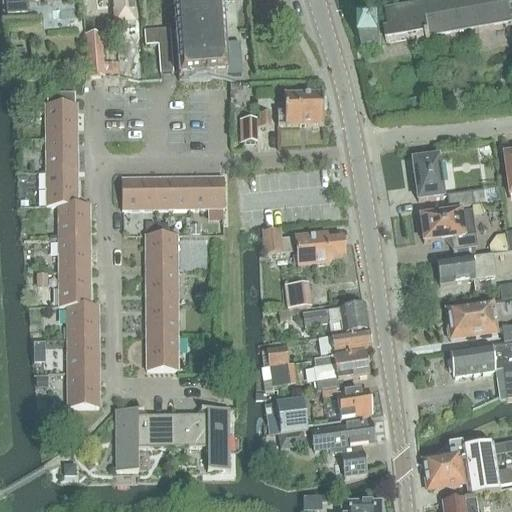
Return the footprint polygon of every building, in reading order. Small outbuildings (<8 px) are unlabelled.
[(5,0),(7,16),(27,15),(25,0),(5,0)] [(111,0),(113,11),(114,26),(135,25),(132,0),(111,0)] [(172,0),(178,82),(242,78),(239,45),(224,46),(220,0),(221,0),(172,0)] [(384,32),(387,45),(426,38),(427,43),(430,42),(429,37),(511,22),(507,0),(454,0),(385,12),(389,31),(384,32)] [(145,48),(157,47),(160,76),(173,75),(170,31),(144,33),(145,48)] [(380,33),(362,34),(363,52),(381,51),(380,33)] [(101,34),(85,35),(88,80),(104,79),(101,34)] [(228,87),(230,106),(247,104),(244,85),(228,87)] [(277,115),(277,129),(323,127),(323,114),(326,113),(326,100),(322,100),(322,96),(284,97),(284,115),(277,115)] [(76,107),(45,107),(45,141),(76,141),(76,107)] [(259,115),(259,122),(256,122),(256,130),(271,129),(271,115),(259,115)] [(256,122),(243,122),(244,145),(256,144),(256,130),(256,122)] [(45,141),(46,174),(77,174),(76,141),(45,141)] [(511,156),(503,158),(509,198),(511,197),(511,156)] [(412,163),(417,204),(442,200),(437,160),(412,163)] [(46,209),(58,209),(58,208),(77,208),(77,174),(46,174),(46,209)] [(189,181),(155,182),(156,213),(190,212),(189,181)] [(223,181),(189,181),(190,212),(224,212),(223,181)] [(156,213),(155,182),(121,182),(122,214),(156,213)] [(485,192),(446,198),(448,212),(487,206),(485,192)] [(58,208),(58,209),(58,242),(89,241),(89,208),(77,208),(58,208)] [(420,220),(423,245),(450,241),(452,253),(477,249),(471,212),(420,220)] [(296,253),(297,270),(329,267),(329,261),(344,259),(342,241),(327,243),(326,237),(294,240),(294,241),(280,242),(279,232),(262,234),(264,258),(282,256),(282,254),(296,253)] [(143,238),(144,272),(175,272),(174,238),(143,238)] [(58,242),(58,275),(90,275),(89,241),(58,242)] [(491,258),(436,265),(440,288),(493,280),(494,278),(491,258)] [(144,272),(145,306),(176,305),(175,272),(144,272)] [(59,310),(67,310),(67,309),(90,309),(90,275),(58,275),(59,310)] [(308,288),(283,291),(287,313),(311,309),(308,288)] [(145,306),(146,340),(177,339),(176,305),(145,306)] [(448,331),(446,333),(447,338),(449,340),(450,343),(497,336),(492,305),(445,312),(448,331)] [(305,330),(327,327),(326,322),(328,322),(329,325),(341,323),(343,337),(368,333),(365,308),(303,317),(305,330)] [(67,310),(67,343),(98,343),(98,309),(90,309),(67,309),(67,310)] [(511,330),(502,332),(504,346),(511,344),(511,330)] [(317,342),(320,359),(371,351),(369,334),(317,342)] [(177,339),(146,340),(146,374),(177,373),(177,339)] [(67,343),(67,377),(98,377),(98,343),(67,343)] [(228,376),(228,344),(214,344),(214,376),(228,376)] [(453,380),(495,374),(493,362),(499,361),(505,403),(511,402),(511,345),(450,355),(453,380)] [(44,346),(33,346),(33,354),(45,354),(44,346)] [(285,350),(266,353),(268,370),(269,370),(288,367),(285,350)] [(338,392),(337,384),(368,379),(364,356),(314,363),(315,371),(314,371),(318,395),(338,392)] [(288,367),(269,370),(272,391),(291,388),(288,367)] [(98,377),(67,377),(67,411),(99,411),(98,377)] [(323,405),(337,403),(340,423),(371,419),(371,416),(373,415),(372,404),(369,405),(367,393),(352,395),(337,397),(336,393),(321,395),(323,405)] [(303,402),(275,406),(280,437),(307,433),(303,402)] [(207,418),(172,418),(172,451),(208,450),(208,473),(207,473),(207,474),(230,474),(230,472),(229,472),(228,413),(229,413),(229,412),(206,412),(206,414),(207,414),(207,418)] [(172,451),(172,418),(136,419),(136,415),(137,415),(137,413),(114,413),(114,415),(115,415),(116,474),(115,474),(115,475),(138,475),(138,474),(136,474),(136,451),(172,451)] [(310,434),(313,455),(329,452),(330,455),(332,456),(340,455),(344,481),(366,477),(362,456),(358,456),(357,449),(374,446),(371,425),(310,434)] [(511,487),(509,472),(497,474),(492,447),(461,451),(460,446),(449,448),(451,457),(424,461),(421,465),(426,490),(429,493),(466,487),(468,499),(500,494),(499,489),(511,487)] [(476,511),(475,501),(442,505),(442,511),(476,511)]
